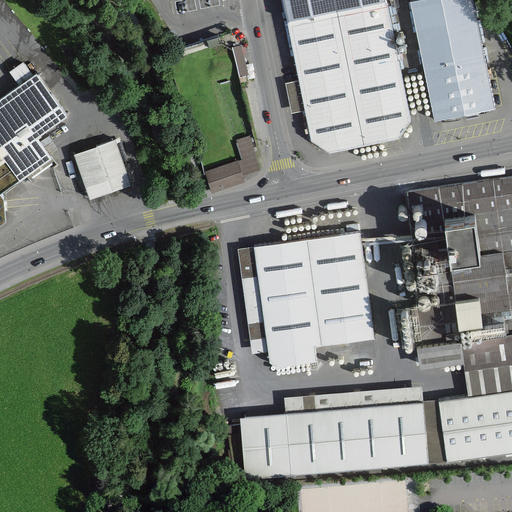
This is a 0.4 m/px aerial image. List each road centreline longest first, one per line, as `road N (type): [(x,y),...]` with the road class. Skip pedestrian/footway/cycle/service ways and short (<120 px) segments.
road 1 (unclassified): [(286,188),(84,239),(0,275)]
road 2 (track): [(117,511),(151,348),(157,291),(150,269)]
road 3 (track): [(111,511),(119,406),(150,269)]
road 4 (unknown): [(73,231),(58,173),(72,94),(0,19)]
road 5 (unclassified): [(511,144),(286,188)]
road 6 (track): [(207,193),(133,15),(117,0)]
road 7 (unclassified): [(286,188),(248,0)]
